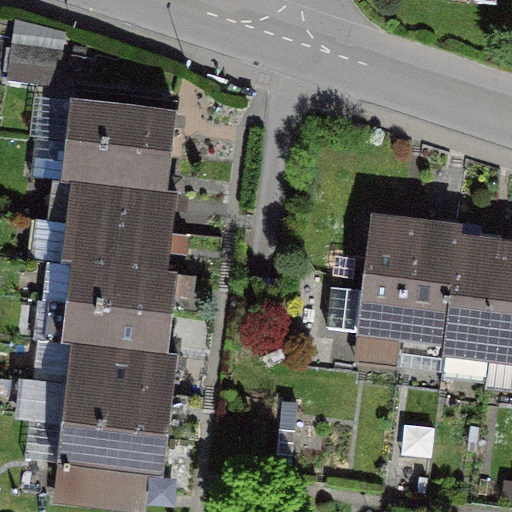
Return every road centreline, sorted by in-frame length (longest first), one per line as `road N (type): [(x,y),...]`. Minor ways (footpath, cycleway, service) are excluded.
road 1 (residential): [(511,112),(285,38)]
road 2 (residential): [(285,38),(167,0)]
